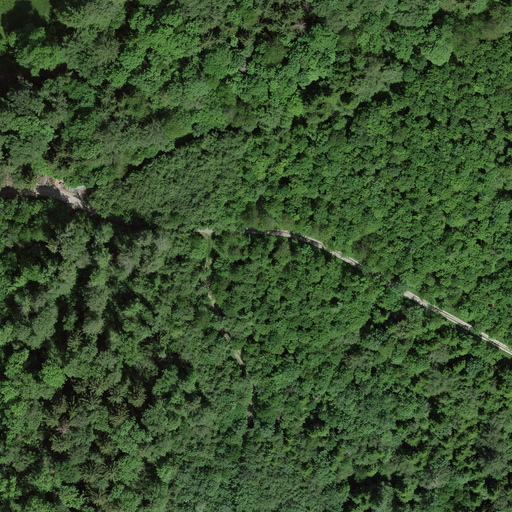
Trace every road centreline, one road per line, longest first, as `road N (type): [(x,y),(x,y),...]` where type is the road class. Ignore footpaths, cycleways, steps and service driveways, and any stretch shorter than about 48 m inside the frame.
road 1 (track): [(0,194),(54,192),(143,223),(289,234),(324,245),(511,349)]
road 2 (track): [(212,227),(213,302),(253,389),(232,474),(235,511)]
road 3 (track): [(0,77),(28,67),(88,65),(111,50),(133,0)]
